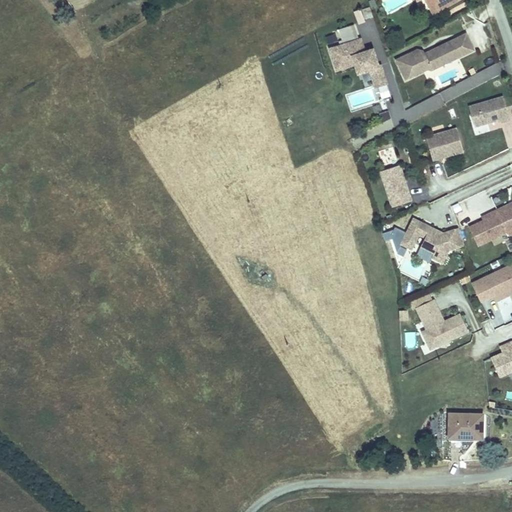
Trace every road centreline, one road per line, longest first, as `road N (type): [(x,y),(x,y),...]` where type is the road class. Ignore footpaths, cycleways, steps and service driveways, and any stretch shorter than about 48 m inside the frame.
road 1 (unclassified): [(248,511),(270,493),(310,483),(511,471)]
road 2 (residential): [(358,141),(511,62)]
